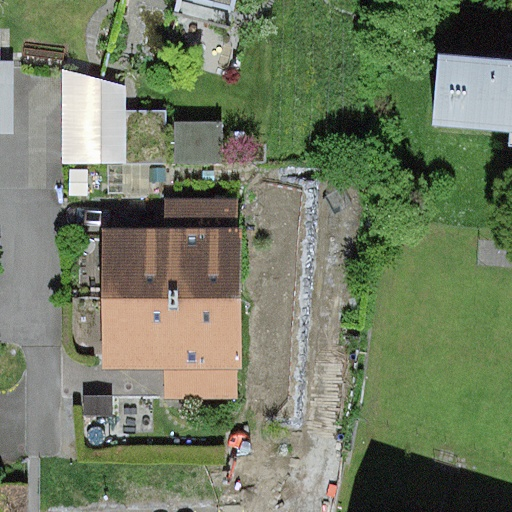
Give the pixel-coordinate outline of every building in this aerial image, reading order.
[(237,0),(189,0),(235,12),(237,0)] [(0,128),(19,128),(20,29),(0,28),(0,128)] [(511,71),(455,65),(448,121),(511,129),(511,71)] [(122,133),(163,132),(163,116),(123,117),(123,90),(72,76),(72,165),(122,165),(122,133)] [(215,131),(174,130),(175,165),(215,165),(215,131)] [(163,132),(122,133),(122,165),(163,165),(163,132)] [(124,267),(124,301),(236,301),(237,206),(169,205),(169,236),(132,236),(132,267),(124,267)] [(236,301),(124,301),(124,333),(131,333),(131,364),(169,365),(168,396),(235,396),(236,301)]
